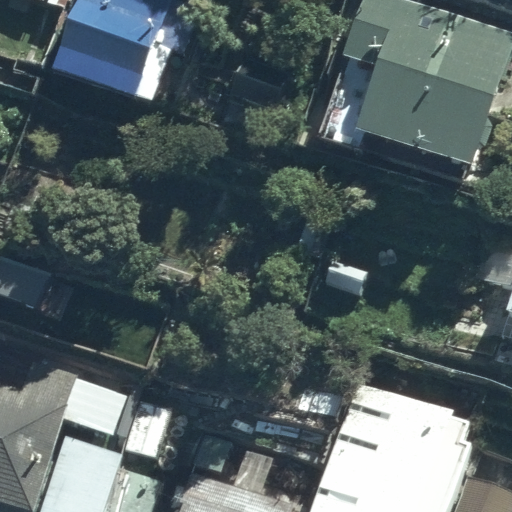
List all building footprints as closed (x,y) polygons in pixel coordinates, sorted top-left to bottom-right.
[(80,0),(59,66),(161,99),(178,48),(191,52),(206,7),(185,0),(80,0)] [(511,70),(511,27),(416,0),(366,0),(321,136),(473,188),(511,70)] [(511,313),(503,346),(511,348),(511,313)] [(38,511),(41,511),(66,437),(72,420),(118,435),(134,387),(40,360),(30,391),(0,381),(0,511),(36,511),(37,511),(38,511)] [(461,412),(362,380),(318,511),(450,511),(472,444),(468,443),(474,424),(459,419),(461,412)] [(66,437),(41,511),(107,511),(126,456),(66,437)] [(244,453),(235,485),(196,473),(186,502),(191,504),(187,511),(295,511),(298,504),(268,495),(278,463),(244,453)] [(511,511),(511,492),(472,481),(462,511),(511,511)]
